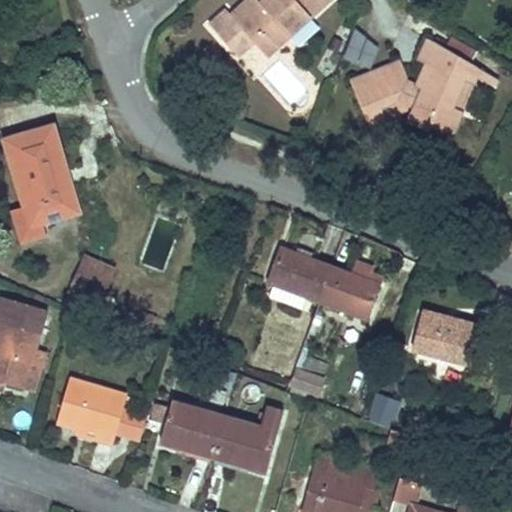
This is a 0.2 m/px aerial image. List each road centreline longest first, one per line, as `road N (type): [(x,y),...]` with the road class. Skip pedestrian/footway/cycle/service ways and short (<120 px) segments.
road 1 (residential): [(511,271),(138,123),(112,49)]
road 2 (residential): [(136,511),(0,461)]
